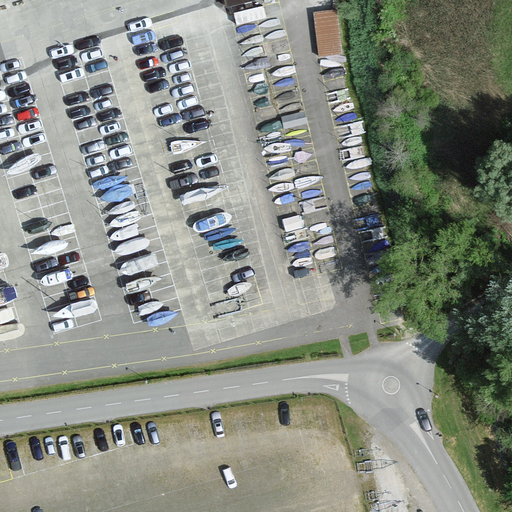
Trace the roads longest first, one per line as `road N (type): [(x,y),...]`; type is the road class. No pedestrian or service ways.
road 1 (unclassified): [(368,373),(87,399),(0,416)]
road 2 (residential): [(410,360),(511,272)]
road 3 (unclassified): [(468,511),(409,405)]
